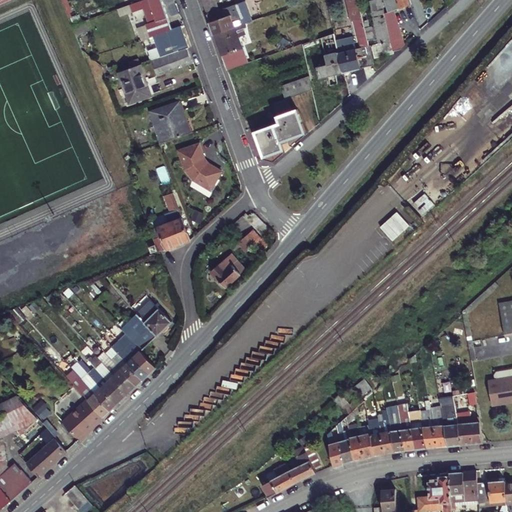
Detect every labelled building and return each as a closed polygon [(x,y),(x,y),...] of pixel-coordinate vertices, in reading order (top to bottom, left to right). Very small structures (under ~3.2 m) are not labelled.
[(145,10),(151,28),(169,21),(164,7),(162,0),(149,0),(152,7),(145,10)] [(222,0),(202,0),(206,9),(224,3),(222,0)] [(346,0),(351,22),(364,19),(363,17),(359,0),(346,0)] [(412,3),(410,0),(383,0),(386,11),(385,12),(394,49),(401,47),(399,39),(403,38),(396,8),(412,3)] [(206,9),(215,34),(231,28),(241,24),(244,23),(237,4),(225,7),(224,3),(206,9)] [(364,19),(368,36),(370,44),(372,43),(375,56),(394,52),(391,39),(390,39),(383,12),(363,17),(364,19)] [(151,28),(146,30),(150,43),(178,33),(182,44),(187,42),(179,18),(169,21),(151,28)] [(231,28),(215,34),(223,57),(225,62),(241,56),(235,37),(242,35),(239,29),(242,28),(241,24),(231,28)] [(335,32),(316,38),(319,47),(337,42),(335,32)] [(373,57),(370,44),(368,36),(338,44),(339,48),(344,70),(374,62),(373,57)] [(186,44),(150,57),(155,71),(191,58),(186,44)] [(344,70),(339,48),(325,51),(328,63),(318,65),(320,75),(344,70)] [(225,62),(227,68),(243,63),(241,56),(225,62)] [(150,89),(140,60),(117,68),(119,68),(129,96),(142,92),(150,89)] [(313,61),(307,63),(310,75),(310,78),(317,76),(313,61)] [(273,102),(274,104),(289,99),(288,97),(313,88),(310,78),(310,75),(282,85),(286,97),(273,102)] [(150,91),(150,89),(142,92),(129,96),(129,98),(150,91)] [(184,115),(178,98),(151,108),(163,138),(186,130),(181,117),(184,115)] [(289,99),(274,104),(278,114),(292,109),(289,99)] [(292,109),(278,114),(280,121),(256,130),(259,140),(284,128),(302,117),(299,108),(292,110),(292,109)] [(189,129),(184,115),(181,117),(186,130),(189,129)] [(284,128),(259,140),(264,155),(285,147),(283,139),(307,131),(302,117),(284,128)] [(199,139),(179,146),(185,164),(197,177),(214,186),(224,166),(206,157),(199,139)] [(159,246),(190,234),(185,221),(172,188),(167,190),(173,206),(164,210),(167,218),(150,225),(159,246)] [(398,213),(381,228),(394,242),(411,227),(398,213)] [(246,235),(238,243),(245,251),(253,244),(246,235)] [(223,271),(231,264),(225,258),(217,265),(223,271)] [(239,273),(231,264),(223,271),(217,265),(210,271),(217,279),(218,282),(220,284),(222,284),(224,287),(239,273)] [(501,274),(492,282),(495,285),(504,277),(501,274)] [(461,310),(468,347),(473,346),(466,311),(495,285),(492,282),(461,310)] [(149,295),(120,322),(142,344),(156,330),(157,330),(170,317),(149,295)] [(511,298),(497,301),(503,333),(511,331),(511,298)] [(124,342),(127,345),(134,339),(130,336),(124,342)] [(127,345),(124,342),(118,348),(121,351),(127,345)] [(156,362),(139,345),(133,351),(149,368),(156,362)] [(121,351),(118,348),(111,354),(114,357),(121,351)] [(143,374),(149,368),(133,351),(126,357),(143,374)] [(130,387),(136,380),(120,363),(117,367),(111,361),(114,357),(111,354),(105,360),(130,387)] [(123,393),(130,387),(105,360),(101,357),(95,363),(99,366),(102,370),(107,376),(123,393)] [(136,380),(143,374),(126,357),(120,363),(136,380)] [(92,372),(95,376),(102,370),(99,366),(92,372)] [(507,396),(511,395),(511,373),(506,375),(505,369),(496,370),(495,372),(496,376),(487,378),(488,384),(506,383),(507,396)] [(86,378),(89,382),(95,376),(92,372),(86,378)] [(101,382),(117,399),(123,393),(107,376),(101,382)] [(79,385),(82,388),(89,382),(86,378),(79,385)] [(94,388),(110,405),(112,403),(117,399),(101,382),(94,388)] [(506,383),(488,384),(491,401),(507,399),(506,396),(507,396),(506,383)] [(91,397),(104,412),(110,405),(94,388),(88,394),(91,397)] [(474,397),(473,390),(465,391),(467,399),(474,397)] [(0,399),(0,415),(1,421),(38,415),(17,392),(0,399)] [(428,398),(429,407),(439,405),(439,404),(439,401),(438,396),(428,398)] [(70,409),(74,413),(66,420),(79,434),(104,412),(91,397),(84,403),(81,400),(70,409)] [(428,398),(417,400),(418,408),(429,407),(428,398)] [(354,407),(355,413),(364,405),(363,399),(354,407)] [(447,443),(460,442),(455,412),(452,402),(439,404),(439,405),(443,422),(447,443)] [(345,416),(346,421),(355,413),(354,407),(345,416)] [(460,442),(471,441),(466,417),(465,411),(455,412),(460,442)] [(383,451),(394,449),(390,429),(387,416),(387,412),(386,413),(383,413),(384,420),(382,421),(384,430),(380,430),(383,451)] [(374,453),(383,451),(380,430),(375,431),(373,423),(372,423),(370,415),(366,416),(368,423),(374,453)] [(482,440),(477,415),(466,417),(471,441),(482,440)] [(336,424),(336,426),(347,423),(346,421),(345,416),(336,424)] [(34,417),(12,437),(19,445),(42,425),(34,417)] [(432,423),(436,444),(447,443),(443,422),(432,423)] [(364,455),(374,453),(368,423),(358,426),(364,455)] [(425,445),(436,444),(432,423),(421,424),(425,445)] [(327,434),(337,431),(336,426),(336,424),(326,433),(327,434)] [(425,445),(421,424),(418,425),(411,426),(415,446),(425,445)] [(354,458),(364,455),(358,426),(348,428),(349,436),(354,458)] [(404,448),(415,446),(411,426),(400,427),(404,448)] [(394,449),(404,448),(400,427),(390,429),(394,449)] [(304,428),(296,434),(302,442),(310,437),(304,428)] [(66,446),(55,433),(27,458),(39,470),(43,467),(66,446)] [(343,461),(354,458),(349,436),(339,439),(343,461)] [(332,464),(343,461),(339,439),(328,442),(332,464)] [(300,463),(288,469),(295,481),(315,471),(313,466),(319,462),(309,442),(302,445),(305,450),(296,455),(300,463)] [(6,464),(0,469),(0,472),(5,478),(13,471),(6,464)] [(13,471),(5,478),(1,481),(12,494),(31,478),(20,465),(13,471)] [(262,483),(268,494),(289,484),(295,481),(288,469),(270,478),(271,478),(262,483)] [(258,470),(250,476),(257,484),(265,477),(258,470)] [(451,480),(452,505),(480,504),(479,484),(479,472),(451,474),(451,480)] [(0,504),(12,494),(1,481),(0,479),(0,504)] [(452,511),(452,505),(451,480),(441,481),(442,483),(430,484),(431,500),(421,501),(421,510),(410,511),(452,511)] [(479,484),(480,504),(499,503),(499,511),(507,511),(508,506),(506,482),(479,484)] [(74,485),(64,493),(68,498),(78,489),(74,485)] [(83,495),(78,489),(68,498),(73,503),(83,495)] [(382,511),(392,511),(397,510),(396,491),(381,492),(382,511)] [(77,508),(87,499),(83,495),(73,503),(77,508)] [(83,511),(91,505),(87,499),(77,508),(80,511),(83,511)]
